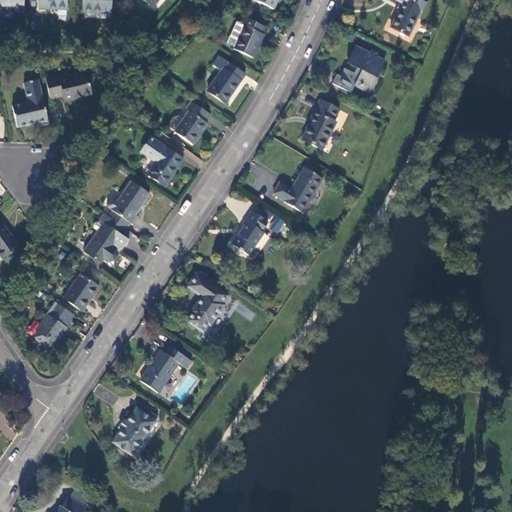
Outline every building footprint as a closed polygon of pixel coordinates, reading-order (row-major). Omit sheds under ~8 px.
[(23,0),(0,0),(0,12),(23,13),(23,0)] [(67,0),(39,0),(39,8),(67,9),(67,0)] [(111,0),(83,0),(83,12),(111,12),(111,0)] [(144,0),(154,9),(161,0),(144,0)] [(253,0),(253,1),(274,10),(278,0),(253,0)] [(428,0),(393,0),(403,5),(392,29),(410,38),(428,0)] [(266,29),(245,19),(242,26),(244,27),(238,43),(234,50),(254,59),(264,36),(263,35),(266,29)] [(231,39),(238,43),(244,27),(242,26),(238,24),(231,39)] [(370,55),(357,47),(348,65),(352,67),(350,72),(346,70),(342,77),(338,75),(332,84),(352,93),(354,88),(359,90),(360,88),(368,91),(374,78),(376,79),(384,62),(377,58),(378,55),(372,52),(370,55)] [(245,77),(219,58),(213,67),(222,72),(208,92),(225,105),(245,77)] [(59,78),(46,81),(51,100),(63,98),(65,103),(92,96),(87,76),(60,82),(59,78)] [(48,125),(38,81),(23,84),(27,103),(12,107),(16,128),(38,123),(39,127),(48,125)] [(341,112),(321,102),(311,123),(312,123),(303,141),(324,152),(338,124),(336,123),(341,112)] [(210,116),(192,104),(186,112),(189,114),(186,118),(183,122),(176,133),(175,134),(193,146),(207,125),(205,124),(210,116)] [(171,130),(176,133),(183,122),(179,118),(174,119),(170,124),(171,130)] [(142,153),(144,155),(154,141),(152,139),(142,153)] [(183,161),(154,141),(144,155),(157,163),(148,175),(165,187),(183,161)] [(303,215),(323,180),(305,170),(291,192),(280,185),(273,195),(285,202),(284,204),(303,215)] [(112,211),(111,212),(112,212),(130,225),(133,227),(138,218),(136,216),(150,196),(131,183),(118,202),(112,211)] [(108,209),(112,211),(118,202),(115,199),(112,199),(108,205),(108,209)] [(112,212),(108,218),(126,231),(130,225),(112,212)] [(267,223),(252,212),(242,225),(246,228),(239,237),(238,236),(232,246),(239,251),(238,252),(241,254),(242,252),(249,257),(264,234),(261,232),(267,223)] [(277,234),(285,223),(278,217),(269,229),(277,234)] [(108,218),(104,225),(121,237),(126,231),(108,218)] [(95,230),(98,233),(103,226),(99,224),(96,223),(94,226),(95,230)] [(0,225),(0,257),(3,261),(19,249),(4,227),(2,229),(0,225)] [(121,237),(104,225),(103,226),(98,233),(84,253),(100,265),(103,261),(107,263),(114,262),(117,258),(116,251),(119,247),(123,250),(128,242),(121,237)] [(65,288),(70,292),(81,276),(77,273),(65,288)] [(228,297),(197,275),(188,288),(202,298),(191,313),(192,314),(187,322),(203,333),(209,326),(211,327),(225,307),(223,305),(228,297)] [(99,288),(81,276),(70,292),(64,300),(82,313),(99,288)] [(70,323),(54,312),(49,318),(48,317),(37,333),(38,334),(34,340),(50,351),(54,345),(55,346),(63,333),(65,335),(69,330),(66,328),(70,323)] [(191,362),(169,347),(164,354),(161,353),(141,382),(158,394),(178,364),(186,369),(191,362)] [(155,423),(136,409),(112,443),(132,456),(155,423)] [(74,491),(69,498),(83,508),(88,501),(74,491)] [(83,511),(86,510),(83,508),(69,498),(69,497),(61,508),(60,507),(56,511),(83,511)]
